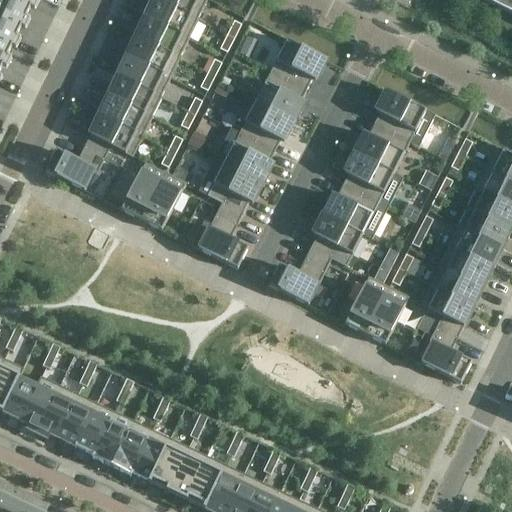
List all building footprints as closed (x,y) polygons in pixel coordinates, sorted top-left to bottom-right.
[(31,9),(11,0),(0,0),(0,18),(21,28),(26,30),(31,21),(26,18),(31,9)] [(11,0),(31,9),(35,11),(40,1),(37,0),(11,0)] [(155,0),(155,1),(198,23),(199,21),(198,21),(208,2),(204,0),(155,0)] [(511,0),(479,0),(511,16),(511,0)] [(198,23),(155,1),(154,2),(155,2),(146,20),(189,42),(190,41),(189,40),(198,23)] [(21,28),(0,18),(0,41),(12,48),(16,50),(21,40),(17,38),(21,28)] [(189,42),(146,20),(145,22),(136,40),(180,62),(181,60),(180,60),(189,42)] [(242,27),(234,23),(227,37),(234,41),(242,27)] [(234,41),(227,37),(220,51),(227,55),(234,41)] [(180,62),(136,40),(136,41),(136,42),(127,59),(171,82),(172,80),(171,80),(180,62)] [(12,48),(0,41),(0,65),(3,67),(7,69),(12,60),(7,57),(12,48)] [(326,62),(287,42),(271,74),(307,93),(317,74),(320,75),(325,64),(326,62)] [(171,82),(127,59),(126,61),(127,61),(118,79),(162,101),(163,100),(162,99),(171,82)] [(222,66),(214,62),(207,76),(215,80),(222,66)] [(307,93),(271,74),(255,105),(294,125),(300,114),(297,112),(307,93)] [(215,80),(207,76),(200,90),(207,94),(215,80)] [(232,82),(224,78),(219,87),(227,91),(232,82)] [(162,101),(118,79),(117,80),(118,81),(109,99),(153,121),(153,120),(153,119),(162,101)] [(227,91),(219,87),(215,94),(226,100),(230,92),(227,91)] [(426,113),(387,93),(386,94),(380,106),(384,108),(374,127),(410,146),(426,113)] [(153,121),(109,99),(108,100),(109,100),(100,118),(143,141),(144,139),(153,121)] [(202,104),(195,100),(188,114),(195,118),(202,104)] [(294,125),(255,105),(240,135),(276,153),(285,134),(289,136),(294,125)] [(195,118),(188,114),(181,128),(188,132),(195,118)] [(143,141),(100,118),(99,120),(100,120),(91,138),(112,149),(111,150),(133,161),(134,159),(143,141)] [(410,146),(374,127),(364,147),(361,145),(355,156),(394,176),(410,146)] [(266,173),(276,153),(240,135),(231,130),(215,161),(263,186),(269,175),(266,173)] [(208,141),(195,134),(189,147),(202,154),(208,141)] [(112,149),(91,138),(84,151),(105,162),(111,150),(112,149)] [(183,143),(175,139),(168,153),(175,157),(183,143)] [(455,144),(447,140),(438,160),(446,164),(455,144)] [(472,145),(465,142),(458,156),(465,159),(472,145)] [(511,156),(496,149),(495,149),(485,169),(511,182),(511,156)] [(77,164),(60,155),(55,163),(52,162),(47,170),(45,174),(54,179),(89,197),(99,178),(97,177),(105,162),(84,151),(77,164)] [(175,157),(168,153),(161,167),(168,171),(175,157)] [(403,181),(394,176),(355,156),(350,167),(353,169),(343,188),(388,211),(403,181)] [(465,159),(458,156),(451,170),(458,173),(465,159)] [(257,197),(263,186),(215,161),(198,194),(222,206),(243,217),(254,195),(257,197)] [(158,172),(145,165),(121,213),(125,215),(133,219),(141,224),(166,176),(158,172)] [(511,182),(485,169),(484,171),(485,171),(476,189),(511,207),(511,182)] [(190,178),(176,171),(172,179),(186,186),(190,178)] [(437,180),(425,174),(418,188),(430,194),(437,180)] [(166,176),(141,224),(149,227),(157,232),(162,234),(186,186),(172,179),(166,176)] [(453,184),(445,180),(438,194),(446,198),(453,184)] [(372,242),(388,211),(343,188),(333,207),(330,206),(324,217),(363,237),(363,238),(371,242),(372,242)] [(511,225),(511,207),(476,189),(475,191),(476,191),(467,208),(510,231),(511,229),(511,225)] [(446,198),(438,194),(431,208),(438,212),(446,198)] [(421,212),(409,205),(402,218),(414,225),(421,212)] [(243,217),(222,206),(221,208),(219,212),(216,218),(237,229),(240,223),(243,217)] [(510,231),(467,208),(466,210),(467,211),(458,228),(501,250),(502,249),(501,248),(510,231)] [(237,229),(216,218),(208,214),(191,249),(228,268),(237,272),(239,268),(244,260),(240,258),(245,249),(231,242),(237,229)] [(363,237),(324,217),(318,228),(321,230),(310,251),(332,262),(346,270),(363,238),(363,237)] [(433,222),(426,219),(419,233),(426,236),(433,222)] [(501,250),(458,228),(457,230),(458,230),(449,248),(492,270),(493,268),(492,268),(501,250)] [(426,236),(419,233),(411,247),(419,250),(426,236)] [(492,270),(449,248),(448,249),(449,250),(439,268),(483,290),(484,288),(483,287),(492,270)] [(388,250),(378,270),(389,275),(399,255),(388,250)] [(332,262),(310,251),(304,264),(325,275),(332,262)] [(413,261),(406,257),(399,271),(406,275),(413,261)] [(413,261),(406,275),(412,278),(420,264),(413,261)] [(319,288),(325,275),(304,264),(298,276),(284,269),(279,277),(276,276),(271,285),(269,289),(277,293),(315,312),(326,292),(319,288)] [(483,290),(439,268),(439,269),(430,287),(474,309),(475,307),(474,307),(483,290)] [(383,287),(389,275),(378,270),(372,281),(383,287)] [(406,275),(399,271),(392,285),(399,289),(406,275)] [(372,281),(369,280),(368,281),(344,327),(348,329),(357,334),(365,338),(389,290),(383,287),(372,281)] [(474,309),(430,287),(429,289),(430,289),(421,306),(464,328),(474,309)] [(389,290),(365,338),(372,341),(381,346),(385,348),(410,300),(389,290)] [(464,328),(421,306),(421,307),(427,311),(442,318),(436,331),(457,342),(464,328)] [(423,318),(417,331),(428,337),(432,329),(436,331),(439,325),(423,318)] [(23,333),(16,329),(11,340),(18,344),(23,333)] [(457,342),(436,331),(428,346),(431,347),(422,366),(453,382),(461,386),(467,374),(464,372),(468,363),(451,354),(457,342)] [(13,354),(18,344),(11,340),(6,351),(13,354)] [(53,347),(48,358),(55,361),(60,350),(53,347)] [(50,372),(55,361),(48,358),(43,369),(50,372)] [(19,380),(20,380),(24,371),(5,362),(0,371),(0,413),(2,415),(19,380)] [(97,368),(89,364),(84,375),(92,379),(97,368)] [(86,390),(92,379),(84,375),(79,386),(86,390)] [(37,389),(36,388),(20,380),(19,380),(2,415),(20,424),(37,389)] [(37,437),(60,389),(41,380),(36,388),(37,389),(20,424),(28,428),(26,432),(37,437)] [(126,382),(121,393),(128,396),(134,386),(126,382)] [(57,441),(78,398),(60,389),(37,437),(47,442),(49,438),(57,441)] [(123,407),(128,396),(121,393),(116,404),(123,407)] [(76,450),(97,406),(78,398),(57,441),(76,450)] [(170,403),(163,400),(158,411),(165,414),(170,403)] [(94,459),(115,415),(97,406),(76,450),(94,459)] [(160,425),(165,414),(158,411),(153,421),(160,425)] [(111,470),(133,424),(115,415),(94,459),(102,463),(101,465),(111,470)] [(207,421),(200,417),(195,428),(202,432),(207,421)] [(131,477),(152,433),(133,424),(111,470),(122,475),(123,473),(131,477)] [(197,442),(202,432),(195,428),(190,439),(197,442)] [(149,485),(170,442),(152,433),(131,477),(149,485)] [(244,438),(237,435),(232,446),(239,449),(244,438)] [(168,494),(189,450),(170,442),(149,485),(168,494)] [(234,460),(239,449),(232,446),(227,457),(234,460)] [(186,503),(207,459),(189,450),(168,494),(186,503)] [(281,456),(273,453),(268,463),(275,467),(281,456)] [(204,511),(225,468),(207,459),(186,503),(204,511)] [(270,478),(275,467),(268,463),(263,474),(270,478)] [(204,511),(226,511),(244,477),(225,468),(204,511)] [(317,474),(310,470),(305,481),(312,484),(317,474)] [(249,511),(262,486),(244,477),(226,511),(249,511)] [(307,495),(312,484),(305,481),(300,492),(307,495)] [(272,511),(281,494),(262,486),(249,511),(272,511)] [(413,493),(413,492),(413,490),(412,488),(411,487),(409,487),(407,487),(406,488),(405,489),(404,491),(405,493),(405,494),(407,495),(409,496),(410,496),(412,495),(413,493)] [(354,491),(347,488),(342,499),(349,502),(354,491)] [(294,511),(299,503),(281,494),(272,511),(294,511)] [(342,511),(344,511),(349,502),(342,499),(337,509),(342,511)] [(317,511),(299,503),(294,511),(317,511)]
